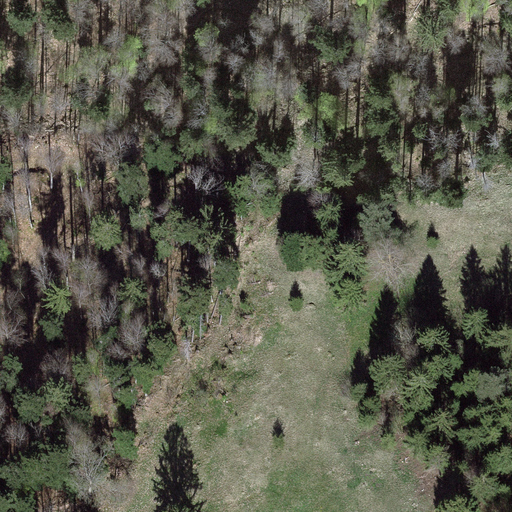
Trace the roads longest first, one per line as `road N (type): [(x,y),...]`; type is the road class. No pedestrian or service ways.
road 1 (track): [(208,0),(145,63),(47,234),(0,293)]
road 2 (track): [(206,1),(258,6),(344,41),(447,29),(511,44)]
